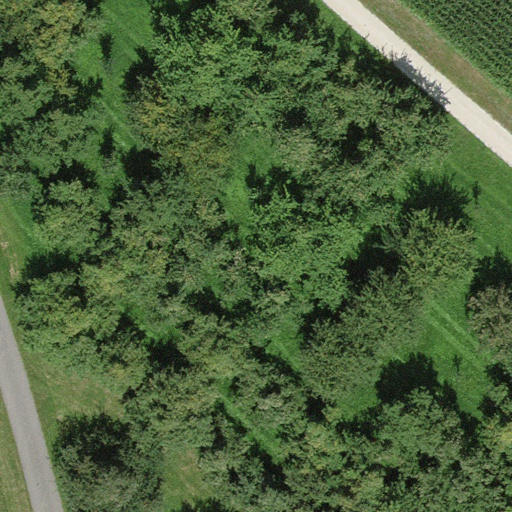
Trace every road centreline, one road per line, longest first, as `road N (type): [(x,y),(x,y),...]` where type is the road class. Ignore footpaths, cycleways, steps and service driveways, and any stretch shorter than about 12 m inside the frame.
road 1 (track): [(511,152),(338,0)]
road 2 (track): [(0,347),(46,511)]
